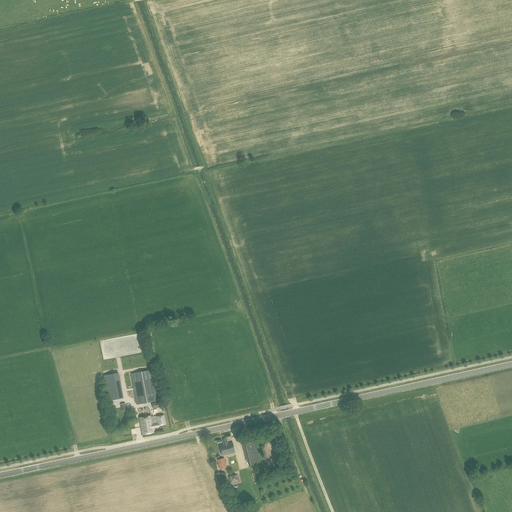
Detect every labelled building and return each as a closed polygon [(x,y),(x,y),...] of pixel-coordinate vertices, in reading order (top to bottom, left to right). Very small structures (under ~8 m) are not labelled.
[(90,345),(91,351),(119,347),(118,340),(90,345)] [(124,358),(123,352),(115,353),(114,349),(108,350),(109,360),(124,358)] [(131,374),(136,405),(158,401),(152,369),(131,374)] [(103,375),(108,401),(124,398),(118,372),(103,375)] [(153,424),(152,425),(150,416),(139,418),(143,434),(154,432),(153,428),(159,427),(158,425),(165,424),(164,416),(154,417),(154,416),(151,417),(153,424)] [(220,445),(222,455),(235,452),(232,442),(228,444),(227,438),(223,439),(224,444),(220,445)] [(217,460),(219,469),(226,467),(224,458),(217,460)] [(239,482),(237,475),(228,477),(230,484),(239,482)]
